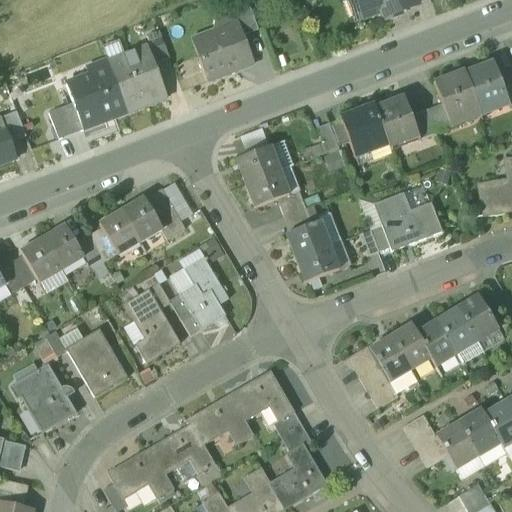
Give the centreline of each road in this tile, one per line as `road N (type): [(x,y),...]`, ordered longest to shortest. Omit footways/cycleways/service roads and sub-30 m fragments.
road 1 (residential): [(180,138),(511,7)]
road 2 (residential): [(290,328),(111,427),(61,492),(63,511)]
road 3 (residential): [(290,328),(511,247)]
road 4 (residential): [(290,328),(359,444),(415,511)]
road 5 (residential): [(180,138),(290,328)]
road 6 (residential): [(0,207),(180,138)]
